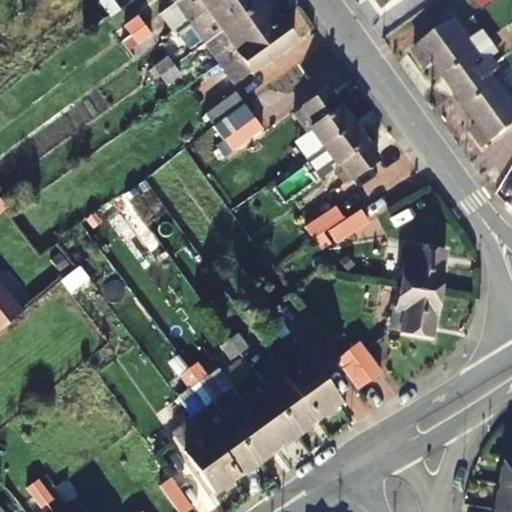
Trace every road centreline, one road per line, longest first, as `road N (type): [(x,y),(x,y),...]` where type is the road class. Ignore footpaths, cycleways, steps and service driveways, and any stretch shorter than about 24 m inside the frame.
road 1 (residential): [(487,225),(324,0)]
road 2 (residential): [(401,435),(511,372)]
